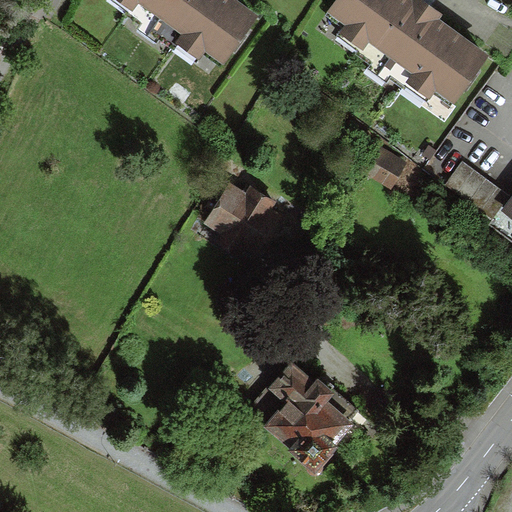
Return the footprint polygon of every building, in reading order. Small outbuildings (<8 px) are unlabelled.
[(110,0),(109,1),(199,68),(207,58),(223,70),(258,22),(228,0),(110,0)] [(407,0),(339,0),(328,15),(348,31),(340,41),(430,109),(436,102),(452,114),(491,63),(443,26),(445,22),(423,5),(417,0),(413,5),(407,0)] [(367,138),(354,161),(391,182),(405,159),(367,138)] [(501,204),(510,191),(464,158),(447,182),(492,215),(501,204)] [(239,167),(205,215),(250,248),(284,200),(239,167)] [(511,188),(510,191),(501,204),(511,212),(511,188)] [(293,354),(246,408),(315,468),(336,444),(329,439),(360,404),(335,383),(338,379),(319,363),(312,370),(293,354)]
